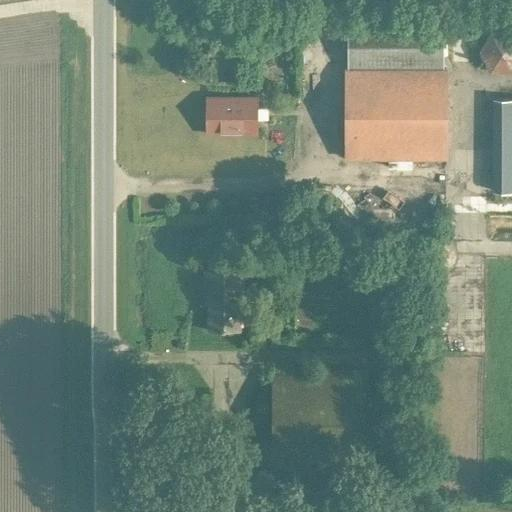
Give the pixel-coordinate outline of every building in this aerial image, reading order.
[(444,20),(348,20),(347,69),(444,69),(444,20)] [(307,46),(307,22),(255,22),(255,46),(307,46)] [(507,32),(503,31),(500,32),(496,33),(493,34),(490,36),(487,39),(485,42),(484,45),(483,49),(482,52),(483,56),(484,59),(485,63),(487,66),(490,68),(493,70),(496,72),(500,73),(503,73),(507,73),(510,72),(511,71),(511,33),(510,33),(507,32)] [(347,69),(346,69),(346,158),(446,158),(446,69),(444,69),(347,69)] [(256,134),(256,97),(207,97),(207,134),(256,134)] [(261,100),(263,113),(277,111),(275,98),(261,100)] [(511,191),(511,99),(494,99),(493,191),(511,191)] [(239,302),(242,302),(242,299),(241,299),(241,271),(205,271),(205,304),(208,304),(208,331),(239,331),(239,302)] [(364,469),(364,371),(272,371),(272,469),(364,469)]
